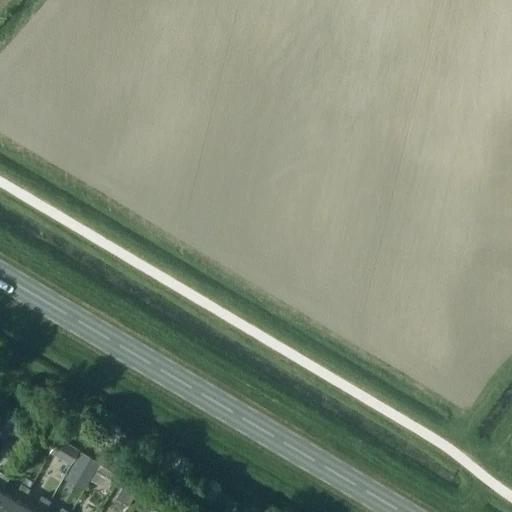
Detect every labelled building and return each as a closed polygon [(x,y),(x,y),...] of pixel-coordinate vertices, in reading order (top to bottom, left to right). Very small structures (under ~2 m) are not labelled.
[(0,414),(0,438),(9,444),(21,422),(2,411),(0,414)] [(71,466),(79,452),(61,442),(53,456),(71,466)] [(73,471),(88,481),(99,462),(84,453),(73,471)] [(98,470),(113,479),(119,468),(104,459),(98,470)] [(2,491),(11,477),(2,472),(0,474),(0,494),(2,491)] [(128,479),(116,498),(129,505),(140,486),(128,479)] [(22,503),(31,489),(22,484),(14,498),(2,491),(0,494),(0,511),(17,511),(23,503),(22,503)] [(44,511),(51,501),(43,496),(34,510),(23,503),(17,511),(44,511)] [(136,508),(142,511),(148,511),(153,504),(142,498),(136,508)]
